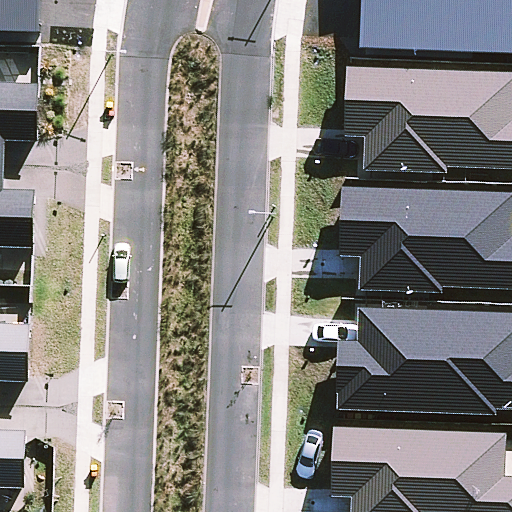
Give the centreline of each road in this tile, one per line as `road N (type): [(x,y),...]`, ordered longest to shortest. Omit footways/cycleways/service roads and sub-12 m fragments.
road 1 (residential): [(126,511),(136,74),(146,0)]
road 2 (residential): [(246,0),(226,511)]
